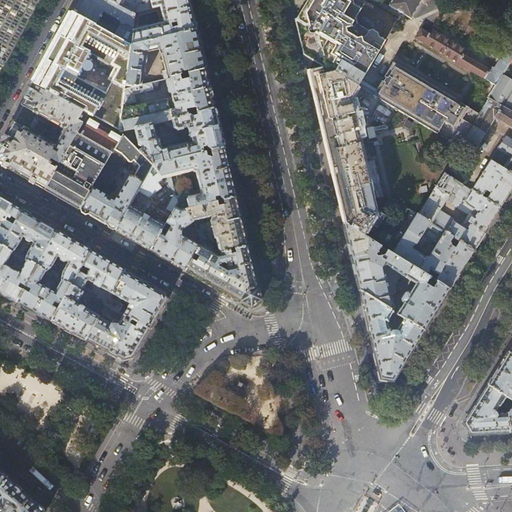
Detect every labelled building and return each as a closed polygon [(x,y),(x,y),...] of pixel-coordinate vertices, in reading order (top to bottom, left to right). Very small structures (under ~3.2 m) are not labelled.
[(80,0),(73,14),(107,32),(108,30),(107,27),(98,22),(103,13),(119,21),(121,24),(114,36),(131,46),(133,31),(135,16),(106,0),(80,0)] [(137,3),(137,0),(106,0),(135,16),(136,13),(131,10),(136,7),(137,7),(137,3)] [(149,0),(148,1),(137,3),(137,7),(136,13),(160,7),(164,23),(133,31),(131,46),(197,30),(189,0),(149,0)] [(307,0),(297,19),(295,19),(303,55),(326,68),(358,87),(359,88),(458,147),(462,140),(479,113),(462,102),(460,105),(456,103),(458,100),(393,62),(385,77),(386,78),(384,82),(382,81),(377,89),(362,80),(399,18),(368,0),(307,0)] [(392,0),(389,6),(411,18),(422,0),(392,0)] [(63,31),(43,67),(36,81),(34,85),(88,113),(120,130),(125,88),(131,46),(114,36),(107,32),(73,14),(63,31)] [(508,67),(510,63),(511,60),(511,43),(507,47),(495,68),(492,66),(490,69),(463,53),(466,48),(455,42),(452,40),(447,37),(444,36),(430,27),(427,32),(421,28),(416,37),(484,78),(497,85),(508,67)] [(197,30),(131,46),(125,88),(142,85),(146,57),(145,52),(160,48),(165,71),(162,71),(164,79),(167,79),(206,70),(197,30)] [(511,85),(511,82),(511,81),(506,78),(511,70),(508,67),(489,99),(511,112),(511,85)] [(350,101),(358,87),(326,68),(308,72),(344,224),(364,236),(372,224),(375,219),(375,218),(373,213),(356,132),(358,132),(354,114),(353,114),(350,101)] [(206,70),(167,79),(174,108),(169,109),(167,99),(127,108),(126,103),(135,101),(134,93),(153,88),(151,82),(142,85),(125,88),(120,130),(119,131),(120,131),(135,128),(153,123),(161,121),(215,109),(206,70)] [(34,85),(24,103),(34,109),(33,110),(38,112),(39,111),(40,112),(48,116),(48,117),(50,119),(51,118),(61,124),(60,126),(64,128),(60,135),(72,141),(86,117),(88,113),(34,85)] [(491,161),(511,173),(511,112),(489,99),(483,108),(462,140),(458,147),(455,152),(469,160),(495,119),(511,129),(511,141),(507,138),(491,161)] [(37,116),(40,112),(39,111),(38,112),(33,110),(34,109),(24,103),(22,106),(14,121),(13,123),(23,129),(24,128),(28,130),(28,131),(29,131),(31,128),(43,134),(49,122),(37,116)] [(215,109),(161,121),(178,131),(183,129),(183,128),(188,127),(192,144),(188,145),(187,142),(162,148),(160,139),(157,139),(153,123),(135,128),(139,145),(141,146),(142,146),(142,148),(139,151),(152,165),(225,149),(215,109)] [(121,137),(86,117),(72,141),(45,190),(62,199),(79,209),(121,137)] [(23,129),(13,123),(11,126),(0,146),(0,163),(18,174),(39,136),(37,135),(37,136),(29,131),(28,131),(28,130),(24,128),(23,129)] [(152,165),(139,151),(123,134),(121,137),(79,209),(97,220),(115,230),(152,165)] [(45,190),(72,141),(60,135),(55,143),(52,141),(50,143),(40,138),(40,137),(39,136),(18,174),(24,178),(45,190)] [(225,149),(152,165),(162,179),(174,195),(175,197),(171,176),(189,172),(191,170),(196,172),(201,193),(188,196),(187,199),(189,208),(236,197),(225,149)] [(511,173),(491,161),(472,191),(500,209),(511,190),(511,173)] [(143,213),(162,179),(152,165),(115,230),(134,241),(150,250),(160,233),(164,226),(143,213)] [(445,173),(437,186),(450,194),(456,185),(460,188),(461,188),(463,185),(445,173)] [(472,191),(463,185),(461,188),(460,188),(456,194),(456,195),(457,195),(452,203),(454,204),(454,205),(469,214),(462,225),(454,221),(455,219),(440,210),(431,224),(473,250),(486,230),(500,209),(472,191)] [(437,186),(432,193),(418,215),(431,224),(440,210),(447,198),(451,201),(453,197),(453,196),(450,194),(437,186)] [(178,201),(175,197),(174,195),(166,208),(172,212),(175,207),(178,201)] [(236,197),(189,208),(185,209),(193,220),(210,216),(211,215),(212,219),(210,221),(214,238),(215,239),(218,249),(221,253),(248,247),(236,197)] [(0,223),(1,224),(0,224),(0,245),(1,246),(22,211),(3,200),(0,198),(0,223)] [(181,210),(175,207),(172,212),(166,223),(169,225),(170,228),(165,236),(160,233),(150,250),(168,260),(186,271),(199,245),(202,242),(200,238),(198,239),(192,240),(192,238),(187,235),(186,236),(185,237),(181,235),(182,229),(194,221),(193,220),(185,209),(181,210)] [(35,218),(22,211),(1,246),(3,247),(12,252),(15,249),(22,236),(25,238),(25,240),(29,243),(31,242),(33,243),(27,253),(25,260),(28,261),(37,266),(57,231),(35,218)] [(408,216),(397,233),(402,237),(392,254),(413,267),(449,290),(461,271),(473,250),(431,224),(418,215),(417,214),(413,220),(408,216)] [(364,236),(344,224),(360,291),(392,312),(394,312),(394,311),(396,309),(396,308),(396,307),(397,306),(397,305),(397,303),(396,301),(396,299),(391,300),(384,269),(386,265),(406,278),(413,267),(392,254),(364,236)] [(197,229),(200,238),(202,242),(207,238),(199,228),(197,229)] [(78,243),(57,231),(37,266),(46,272),(52,267),(58,256),(60,258),(60,261),(64,263),(67,261),(68,262),(63,273),(62,277),(60,274),(52,270),(50,274),(71,286),(79,272),(82,266),(91,251),(78,243)] [(222,256),(219,257),(218,256),(199,245),(186,271),(215,287),(224,293),(238,301),(251,308),(261,301),(261,300),(248,247),(221,253),(222,256)] [(13,253),(12,252),(3,247),(0,252),(0,292),(17,302),(37,266),(28,261),(21,273),(19,272),(18,274),(10,269),(11,268),(6,265),(13,253)] [(109,261),(91,251),(82,266),(89,270),(86,276),(79,272),(71,286),(95,299),(97,296),(86,289),(84,290),(82,289),(86,282),(89,281),(93,284),(100,288),(100,287),(112,294),(125,270),(109,261)] [(71,286),(50,274),(46,272),(37,266),(17,302),(36,313),(51,321),(71,286)] [(413,267),(406,278),(416,284),(410,294),(408,292),(406,293),(402,300),(402,302),(404,303),(397,314),(404,318),(424,331),(438,308),(449,290),(413,267)] [(146,282),(125,270),(112,294),(105,305),(119,313),(123,305),(120,303),(122,300),(129,304),(123,315),(150,330),(157,317),(167,300),(165,293),(146,282)] [(97,300),(95,299),(71,286),(51,321),(62,327),(66,329),(85,340),(98,317),(100,314),(93,310),(92,312),(82,307),(80,306),(79,307),(78,307),(77,309),(76,310),(76,311),(75,310),(72,308),(75,302),(76,303),(77,303),(78,302),(81,296),(87,300),(94,305),(97,300)] [(366,320),(381,379),(386,380),(393,381),(409,354),(424,331),(404,318),(396,330),(395,330),(392,330),(388,328),(386,322),(392,312),(360,291),(366,320)] [(123,315),(119,313),(105,305),(103,309),(119,318),(121,319),(117,325),(114,325),(116,322),(112,320),(110,323),(98,317),(85,340),(99,348),(121,360),(134,357),(139,349),(150,330),(123,315)] [(511,355),(507,352),(490,382),(487,385),(509,399),(511,400),(511,355)] [(250,382),(238,375),(231,388),(243,394),(250,382)] [(485,389),(464,424),(470,435),(475,435),(479,435),(509,433),(508,414),(502,410),(509,399),(487,385),(485,389)] [(8,479),(0,488),(0,489),(0,490),(0,491),(2,494),(1,495),(3,496),(0,499),(0,511),(1,511),(5,508),(7,509),(5,511),(43,511),(44,511),(34,503),(8,479)] [(373,511),(378,503),(364,495),(355,511),(373,511)]
